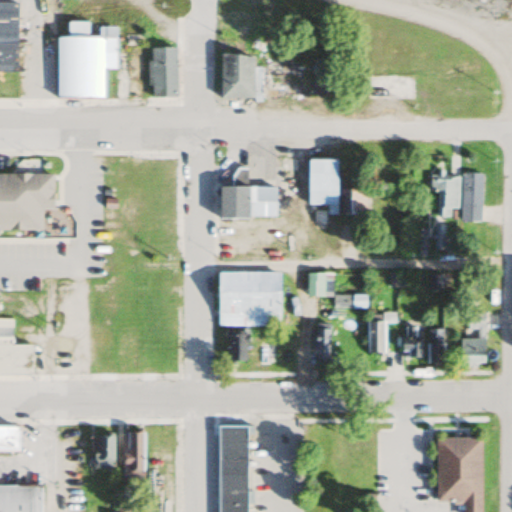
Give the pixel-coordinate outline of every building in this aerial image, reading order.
[(278,36),(278,0),(218,0),(219,36),(278,36)] [(0,73),(16,73),(17,3),(0,2),(0,73)] [(101,99),(101,38),(85,38),(86,23),(67,23),(67,38),(56,38),(55,98),(101,99)] [(175,48),(148,48),(148,98),(175,98),(175,48)] [(300,65),(252,65),(252,56),(218,56),(218,99),(300,99),(300,65)] [(326,206),(326,216),(335,216),(335,161),(306,161),(306,206),(326,206)] [(273,187),(245,188),(245,169),(232,170),(233,187),(216,187),(217,219),(273,218),(273,187)] [(0,230),(40,231),(40,208),(52,208),(52,174),(0,174),(0,230)] [(455,210),(457,175),(428,174),(427,192),(436,193),(435,217),(450,217),(450,209),(455,210)] [(480,174),(460,174),(460,221),(480,221),(480,174)] [(364,189),(338,189),(338,214),(364,214),(364,189)] [(432,225),(432,250),(450,250),(450,238),(443,238),(443,225),(432,225)] [(277,326),(277,272),(216,272),(216,326),(277,326)] [(321,273),(305,273),(305,296),(321,296),(321,273)] [(407,286),(407,273),(388,273),(388,286),(407,286)] [(441,274),(427,274),(427,290),(441,290),(441,274)] [(365,294),(331,294),(331,309),(365,309),(365,294)] [(173,302),(146,302),(146,325),(152,325),(152,350),(145,350),(145,366),(173,366),(173,302)] [(483,313),(466,313),(466,339),(458,339),(458,366),(483,366),(483,313)] [(0,380),(29,380),(29,346),(10,345),(10,319),(0,318),(0,380)] [(313,363),(328,363),(328,324),(313,324),(313,363)] [(420,338),(414,338),(414,327),(402,327),(402,359),(420,359),(420,338)] [(425,329),(425,364),(441,364),(441,329),(425,329)] [(227,363),(247,363),(247,332),(227,332),(227,363)] [(216,426),(216,511),(245,511),(246,426),(216,426)] [(0,453),(15,454),(15,427),(0,427),(0,453)] [(141,433),(123,433),(123,481),(141,481),(141,433)] [(461,503),(461,511),(479,511),(479,436),(433,436),(434,499),(451,499),(451,503),(461,503)] [(91,471),(112,471),(112,437),(91,437),(91,471)] [(39,511),(40,486),(0,485),(0,511),(39,511)]
